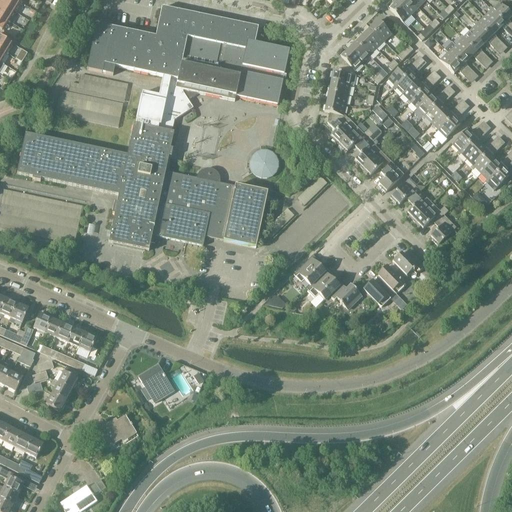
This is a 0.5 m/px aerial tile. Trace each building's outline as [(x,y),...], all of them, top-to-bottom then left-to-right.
[(0,0),(0,3),(13,12),(19,2),(15,0),(0,0)] [(408,0),(399,0),(397,2),(411,16),(418,9),(408,0)] [(425,2),(423,0),(408,0),(418,9),(425,2)] [(403,24),(411,16),(397,2),(389,10),(403,24)] [(13,12),(0,3),(0,16),(8,21),(13,12)] [(490,7),(489,9),(505,25),(511,17),(499,3),(492,9),(490,7)] [(177,12),(162,8),(156,38),(108,28),(96,25),(87,71),(102,74),(113,76),(115,67),(177,81),(175,90),(163,98),(142,93),(138,114),(174,121),(193,109),(188,101),(198,95),(235,102),(236,98),(278,107),(289,51),(255,44),(258,29),(191,15),(191,16),(177,13),(177,12)] [(490,12),(484,18),(497,32),(505,25),(489,9),(488,10),(490,12)] [(476,22),(474,23),(490,39),(497,32),(484,18),(478,24),(476,22)] [(370,29),(384,43),(391,35),(378,22),(370,29)] [(469,32),(483,46),(490,39),(474,23),(473,24),(475,26),(469,32)] [(511,31),(507,27),(503,30),(508,35),(511,31)] [(376,50),(384,43),(370,29),(363,36),(376,50)] [(467,29),(459,36),(460,37),(476,53),(483,46),(469,32),(467,29)] [(0,49),(6,53),(12,44),(0,36),(0,49)] [(363,36),(355,43),(369,57),(376,50),(363,36)] [(461,41),(455,47),(468,60),(476,53),(460,37),(459,39),(461,41)] [(497,46),(500,42),(496,38),(492,41),(497,46)] [(497,46),(492,41),(489,45),(493,49),(497,46)] [(348,51),(362,64),(369,57),(355,43),(348,51)] [(451,43),(444,50),(445,52),(461,68),(468,60),(455,47),(451,43)] [(402,62),(413,51),(408,46),(397,57),(402,62)] [(354,72),(362,64),(348,51),(335,64),(350,72),(353,70),(354,72)] [(446,55),(440,61),(453,75),(461,68),(445,52),(444,53),(446,55)] [(478,55),(482,60),(486,57),(481,52),(478,55)] [(482,60),(478,55),(474,59),(479,64),(482,60)] [(335,64),(331,82),(350,87),(352,76),(350,76),(350,72),(335,64)] [(416,68),(412,64),(408,69),(411,72),(416,68)] [(463,70),(468,74),(471,71),(467,66),(463,70)] [(402,67),(388,81),(394,87),(392,89),(393,90),(409,75),(402,67)] [(416,68),(411,72),(415,76),(419,71),(416,68)] [(463,70),(460,73),(464,78),(468,74),(463,70)] [(397,89),(402,95),(416,82),(409,75),(393,90),(395,92),(397,89)] [(430,82),(427,79),(422,83),(426,87),(430,82)] [(350,87),(331,82),(329,92),(348,96),(350,87)] [(407,105),(423,89),(416,82),(402,95),(408,101),(406,103),(407,105)] [(430,82),(426,87),(429,90),(434,86),(430,82)] [(411,104),(417,110),(431,96),(423,89),(407,105),(409,106),(411,104)] [(329,92),(327,102),(345,107),(348,96),(329,92)] [(445,97),(441,93),(436,98),(440,101),(445,97)] [(422,119),(438,104),(431,96),(417,110),(423,116),(420,118),(422,119)] [(445,97),(440,101),(443,105),(448,100),(445,97)] [(345,107),(327,102),(324,113),(329,114),(327,125),(345,119),(346,118),(345,116),(343,116),(345,107)] [(445,111),(438,104),(422,119),(423,121),(425,119),(431,124),(445,111)] [(454,116),(459,111),(455,108),(451,112),(454,116)] [(435,132),(436,134),(452,118),(445,111),(431,124),(437,130),(435,132)] [(454,116),(458,119),(462,115),(459,111),(454,116)] [(383,112),(378,117),(382,122),(387,117),(383,112)] [(174,133),(172,133),(174,121),(138,114),(135,125),(133,125),(127,156),(25,135),(17,175),(33,178),(32,180),(34,181),(35,181),(40,182),(41,180),(119,196),(117,204),(115,203),(113,211),(112,215),(114,215),(109,243),(149,252),(152,235),(159,237),(159,238),(203,247),(205,238),(223,242),(256,249),(267,193),(235,186),(235,187),(220,184),(220,181),(219,178),(218,175),(216,173),(213,171),(210,170),(207,169),(204,170),(201,171),(199,173),(197,176),(196,179),(165,173),(168,158),(171,158),(172,152),(172,150),(170,150),(174,133)] [(332,140),(338,146),(356,127),(348,119),(348,120),(346,118),(345,119),(327,125),(335,133),(331,136),(333,139),(332,140)] [(452,118),(436,134),(437,135),(440,133),(446,139),(459,126),(452,118)] [(389,119),(383,125),(386,129),(393,123),(389,119)] [(355,144),(359,148),(378,129),(375,126),(372,127),(363,135),(356,127),(338,146),(343,151),(345,150),(347,152),(355,144)] [(356,164),(361,170),(380,151),(375,147),(377,145),(377,142),(375,141),(377,140),(381,135),(381,132),(378,129),(359,148),(363,152),(355,160),(357,163),(356,164)] [(480,133),(477,130),(472,134),(475,138),(480,133)] [(456,154),(457,155),(473,140),(466,132),(452,146),(458,152),(456,154)] [(480,133),(475,138),(479,141),(484,137),(480,133)] [(467,161),(480,147),(473,140),(457,155),(459,157),(461,155),(467,161)] [(494,148),(491,144),(486,149),(490,152),(494,148)] [(423,149),(427,153),(428,153),(432,149),(428,145),(423,149)] [(470,169),(472,170),(488,154),(480,147),(467,161),(472,167),(470,169)] [(494,148),(490,152),(493,156),(498,151),(494,148)] [(379,168),(382,172),(391,163),(380,151),(361,170),(367,175),(368,174),(370,176),(379,168)] [(414,155),(418,159),(423,155),(419,151),(414,155)] [(267,152),(261,152),(256,154),(252,158),(250,163),(250,168),(252,173),(252,174),(256,177),(261,180),(267,180),(272,177),(276,174),(278,169),(278,163),(276,158),(272,154),(267,152)] [(488,154),(472,170),(473,171),(475,169),(481,175),(495,162),(488,154)] [(501,163),(504,167),(509,162),(505,159),(501,163)] [(485,183),(486,184),(502,169),(495,162),(481,175),(487,181),(485,183)] [(385,194),(404,176),(391,163),(382,172),(386,176),(378,184),(381,186),(379,188),(385,194)] [(493,192),(495,190),(509,176),(502,169),(486,184),(493,192)] [(320,177),(297,200),(304,207),(327,184),(320,177)] [(407,197),(411,201),(420,193),(408,180),(390,199),(395,204),(397,203),(399,205),(407,197)] [(420,193),(411,201),(415,205),(407,213),(409,216),(408,217),(413,223),(432,205),(420,193)] [(431,221),(435,225),(444,217),(448,212),(444,208),(439,212),(432,205),(413,223),(419,228),(420,227),(423,229),(431,221)] [(287,209),(263,232),(271,239),(294,217),(287,209)] [(444,217),(435,225),(439,229),(431,237),(433,240),(432,241),(437,247),(456,229),(444,217)] [(392,263),(397,268),(407,279),(413,273),(416,275),(424,267),(409,251),(404,256),(401,254),(392,263)] [(310,287),(324,273),(316,264),(318,262),(313,257),(293,276),(300,282),(303,279),(310,287)] [(381,280),(395,294),(396,295),(410,281),(407,279),(397,268),(392,273),(387,268),(378,277),(381,280)] [(325,301),(329,297),(339,287),(330,278),(332,276),(327,271),(324,273),(310,287),(307,290),(312,296),(316,292),(325,301)] [(395,294),(381,280),(376,285),(373,282),(364,291),(381,309),(390,300),(390,299),(395,294)] [(341,285),(339,287),(329,297),(334,302),(336,300),(348,312),(362,298),(350,286),(346,290),(341,285)] [(265,308),(271,309),(278,302),(275,298),(265,308)] [(0,318),(0,319),(4,318),(4,316),(11,319),(17,304),(15,303),(15,302),(11,301),(11,302),(6,299),(0,312),(0,318)] [(11,319),(9,323),(14,325),(15,321),(22,324),(29,309),(28,309),(26,308),(26,307),(22,306),(17,304),(11,319)] [(33,329),(45,334),(52,319),(40,314),(33,329)] [(63,324),(52,319),(45,334),(56,339),(63,324)] [(56,339),(67,344),(74,329),(63,324),(56,339)] [(25,334),(20,345),(26,348),(33,331),(27,328),(25,334)] [(85,334),(74,329),(67,344),(79,349),(85,334)] [(6,331),(3,338),(20,345),(25,334),(18,331),(16,336),(6,331)] [(97,339),(85,334),(79,349),(90,354),(97,339)] [(10,352),(13,345),(2,340),(0,343),(0,347),(6,350),(10,352)] [(18,363),(21,358),(24,350),(13,345),(10,352),(20,356),(17,362),(18,363)] [(43,347),(40,354),(48,358),(51,351),(43,347)] [(21,358),(18,363),(30,368),(33,361),(32,361),(35,355),(24,350),(21,358)] [(54,352),(51,359),(59,362),(62,356),(54,352)] [(65,357),(63,364),(71,367),(74,361),(65,357)] [(38,366),(40,374),(45,373),(45,371),(53,368),(51,361),(38,366)] [(74,361),(71,367),(82,372),(85,366),(74,361)] [(0,369),(0,385),(5,387),(12,373),(5,369),(7,366),(3,364),(2,367),(0,369)] [(157,367),(139,379),(151,399),(170,387),(157,367)] [(66,368),(58,383),(57,383),(72,391),(78,380),(76,379),(78,375),(66,368)] [(23,378),(12,373),(5,387),(15,393),(23,378)] [(48,380),(45,373),(40,374),(32,377),(34,384),(48,380)] [(198,374),(194,377),(198,383),(202,381),(198,374)] [(66,402),(72,391),(57,383),(58,383),(53,381),(51,386),(55,388),(52,394),(66,402)] [(40,383),(26,388),(28,395),(42,390),(40,383)] [(60,413),(66,402),(52,394),(46,405),(60,413)] [(108,425),(97,431),(108,449),(121,441),(122,444),(137,435),(135,432),(125,417),(109,427),(108,425)] [(11,428),(0,422),(0,441),(4,443),(11,428)] [(4,443),(14,448),(22,434),(11,428),(4,443)] [(33,439),(22,434),(14,448),(26,454),(33,439)] [(44,445),(33,439),(26,454),(36,459),(44,445)] [(0,456),(0,464),(5,467),(8,460),(0,456)] [(8,460),(5,467),(17,473),(20,466),(8,460)] [(20,466),(17,473),(27,478),(30,471),(20,466)] [(11,473),(9,477),(4,488),(18,495),(24,484),(21,483),(23,479),(11,473)] [(91,488),(96,495),(106,489),(101,481),(91,488)] [(86,486),(60,504),(65,511),(79,511),(89,506),(90,507),(97,502),(86,486)] [(18,495),(4,488),(2,487),(0,491),(0,499),(13,506),(18,495)] [(9,511),(13,506),(0,499),(0,511),(9,511)]
